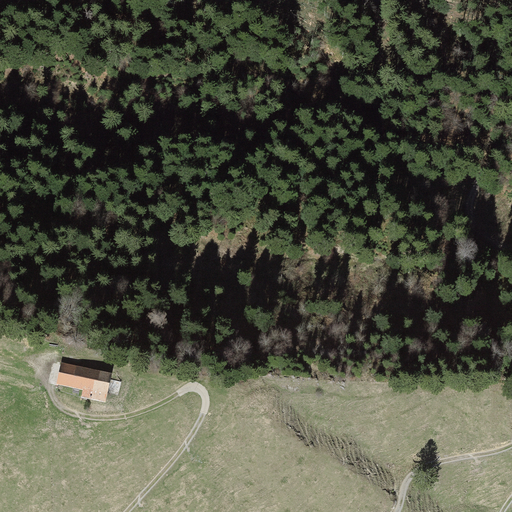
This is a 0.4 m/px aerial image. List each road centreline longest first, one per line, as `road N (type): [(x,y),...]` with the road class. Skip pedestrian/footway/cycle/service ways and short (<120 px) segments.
road 1 (track): [(128,511),(197,435),(202,395),(183,390),(166,406),(94,423),(60,414),(48,396)]
road 2 (track): [(511,446),(410,473),(397,511)]
road 3 (track): [(511,142),(492,160),(474,208),(480,229),(511,249)]
